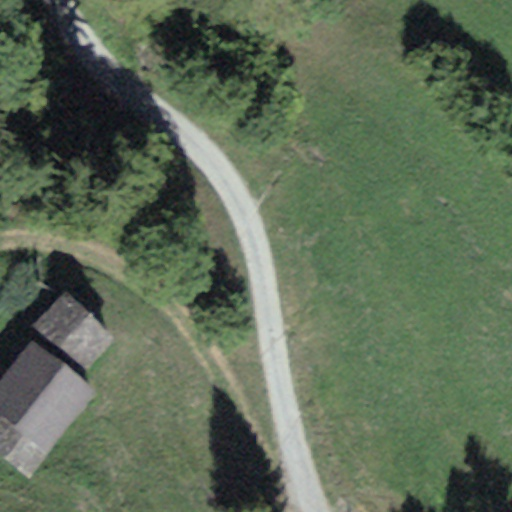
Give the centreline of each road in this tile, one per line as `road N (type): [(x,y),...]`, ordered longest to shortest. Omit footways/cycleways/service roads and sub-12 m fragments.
road 1 (track): [(51,0),(100,75),(212,166),(260,260),(285,414),(323,511)]
road 2 (track): [(0,241),(36,235),(86,243),(154,282),(219,363),(275,467),(315,491)]
